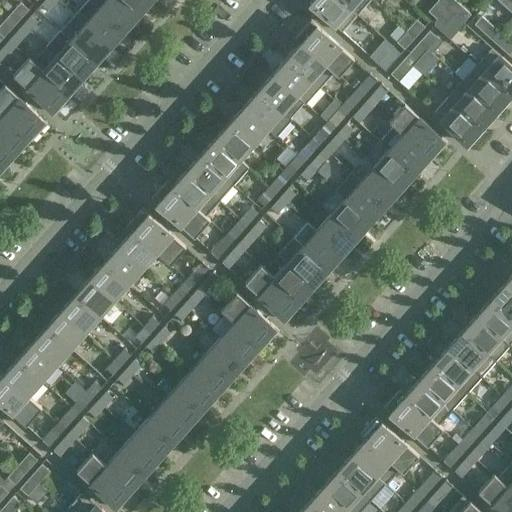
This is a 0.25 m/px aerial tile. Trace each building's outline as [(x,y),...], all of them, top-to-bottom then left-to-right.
[(48,9),(55,0),(42,0),(41,2),(48,9)] [(123,26),(93,0),(85,0),(75,13),(108,43),(123,26)] [(137,10),(125,0),(93,0),(123,26),(137,10)] [(125,0),(137,10),(146,0),(125,0)] [(356,13),(340,0),(309,0),(309,1),(341,30),(342,29),(356,13)] [(340,0),(356,13),(367,0),(340,0)] [(436,0),(427,10),(435,17),(446,6),(439,0),(436,0)] [(470,13),(455,0),(450,0),(446,6),(454,13),(453,13),(463,21),(470,13)] [(511,0),(498,0),(511,12),(511,0)] [(18,19),(28,8),(20,1),(10,12),(18,19)] [(446,6),(435,17),(443,24),(453,13),(454,13),(446,6)] [(0,23),(8,31),(18,19),(10,12),(0,22),(0,23)] [(108,43),(75,13),(60,29),(94,59),(108,43)] [(29,30),(37,20),(30,14),(22,23),(29,30)] [(498,31),(481,15),(473,23),(491,39),(498,31)] [(414,37),(424,25),(416,18),(406,29),(414,37)] [(353,57),(310,19),(294,37),(300,41),(301,40),(325,62),(324,63),(333,71),(337,75),(353,57)] [(19,41),(29,30),(22,23),(12,34),(19,41)] [(60,29),(46,45),(79,75),(94,59),(60,29)] [(404,48),(414,37),(406,29),(396,41),(404,48)] [(437,36),(429,29),(418,40),(426,48),(437,36)] [(511,49),(511,43),(498,31),(491,39),(508,54),(511,49)] [(0,61),(19,41),(12,34),(0,47),(0,61)] [(301,40),(300,41),(286,57),(319,86),(333,71),(324,63),(325,62),(301,40)] [(416,59),(426,48),(418,40),(408,52),(416,59)] [(13,70),(28,54),(17,44),(2,60),(13,70)] [(79,75),(46,45),(32,60),(28,56),(27,57),(70,96),(71,95),(66,90),(79,75)] [(511,87),(511,65),(491,46),(476,63),(508,92),(511,87)] [(377,61),(386,68),(396,57),(388,50),(377,61)] [(70,96),(27,57),(12,74),(55,112),(70,96)] [(319,86),(286,57),(272,73),(303,101),(305,102),(319,86)] [(390,72),(398,80),(408,68),(400,61),(390,72)] [(508,92),(476,63),(461,79),(494,108),(508,92)] [(376,78),(369,72),(350,93),(357,100),(376,78)] [(303,101),(272,73),(257,89),(291,119),(291,118),(290,116),(303,101)] [(494,108),(461,79),(447,95),(479,124),(494,108)] [(368,110),(388,88),(381,82),(361,103),(368,110)] [(47,121),(4,83),(0,87),(0,109),(32,138),(47,121)] [(291,119),(257,89),(243,105),(276,135),(291,119)] [(347,111),(357,100),(350,93),(340,104),(347,111)] [(479,124),(447,95),(432,112),(464,141),(479,124)] [(358,121),(368,110),(361,103),(351,115),(358,121)] [(447,141),(404,103),(388,120),(393,125),(401,132),(402,131),(426,153),(426,154),(431,158),(447,141)] [(276,135),(243,105),(228,121),(252,143),(266,127),(275,135),(276,135)] [(0,111),(2,113),(0,114),(0,138),(12,149),(26,134),(31,139),(32,138),(0,109),(0,111)] [(332,127),(338,120),(331,114),(325,121),(332,127)] [(252,143),(228,121),(214,137),(238,159),(252,143)] [(324,136),(332,127),(325,121),(317,130),(324,136)] [(350,130),(343,124),(337,131),(344,137),(350,130)] [(402,131),(401,132),(393,125),(379,140),(388,147),(412,169),(426,154),(426,153),(402,131)] [(335,146),(344,137),(337,131),(328,140),(335,146)] [(238,159),(214,137),(199,153),(233,183),(247,167),(238,159)] [(0,138),(0,163),(12,149),(0,138)] [(304,159),(314,148),(307,141),(297,153),(304,159)] [(388,147),(373,164),(398,185),(412,169),(388,147)] [(325,158),(318,152),(308,163),(315,169),(325,158)] [(233,183),(199,153),(185,169),(218,199),(233,183)] [(295,168),(304,159),(297,153),(288,162),(295,168)] [(307,179),(315,169),(308,163),(300,172),(307,179)] [(351,170),(350,171),(383,201),(398,185),(373,164),(360,179),(351,170)] [(185,169),(171,184),(170,185),(204,215),(205,214),(218,199),(185,169)] [(383,201),(350,171),(335,187),(369,217),(383,201)] [(274,192),(283,182),(276,176),(268,185),(274,192)] [(170,185),(171,184),(166,180),(150,198),(193,236),(209,218),(205,214),(204,215),(170,185)] [(266,201),(274,192),(268,185),(259,195),(266,201)] [(295,192),(288,186),(279,196),(286,202),(295,192)] [(369,217),(335,187),(334,188),(344,197),(330,212),(354,234),(369,217)] [(278,211),(286,202),(279,196),(271,205),(278,211)] [(185,245),(142,207),(127,223),(170,262),(185,245)] [(246,224),(254,214),(247,208),(239,218),(246,224)] [(330,212),(315,228),(340,250),(354,234),(330,212)] [(246,224),(239,218),(229,229),(236,235),(246,224)] [(266,224),(259,218),(250,228),(257,234),(266,224)] [(131,229),(118,244),(142,266),(156,251),(169,263),(170,262),(127,223),(126,224),(131,229)] [(247,245),(257,234),(250,228),(240,239),(247,245)] [(315,228),(301,244),(325,266),(340,250),(315,228)] [(216,257),(236,235),(229,229),(209,250),(216,257)] [(278,253),(287,260),(311,282),(325,266),(301,244),(293,237),(278,253)] [(228,267),(247,245),(240,239),(221,261),(228,267)] [(142,266),(118,244),(103,260),(128,282),(142,266)] [(128,282),(103,260),(89,277),(113,298),(128,282)] [(193,282),(208,266),(201,260),(186,277),(193,282)] [(287,260),(273,275),(272,276),(297,298),(297,297),(311,282),(287,260)] [(272,276),(273,275),(260,263),(244,281),(287,319),(303,302),(297,297),(297,298),(272,276)] [(204,292),(219,275),(212,269),(197,286),(204,292)] [(113,298),(89,277),(74,293),(99,314),(113,298)] [(178,299),(193,282),(186,277),(172,293),(178,299)] [(511,288),(504,281),(490,298),(511,317),(511,288)] [(189,308),(204,292),(197,286),(183,302),(189,308)] [(279,329),(236,290),(221,307),(263,346),(279,329)] [(99,314),(74,293),(60,309),(84,331),(99,314)] [(170,308),(178,299),(172,293),(163,302),(170,308)] [(511,339),(511,317),(490,298),(476,314),(509,343),(511,339)] [(181,318),(189,308),(183,302),(174,312),(181,318)] [(263,346),(221,307),(220,308),(233,320),(220,335),(244,357),(257,342),(263,347),(263,346)] [(84,331),(60,309),(46,325),(70,347),(84,331)] [(509,343),(476,314),(461,330),(494,360),(509,343)] [(150,331),(158,321),(152,315),(143,325),(150,331)] [(70,347),(46,325),(31,341),(55,363),(70,347)] [(141,340),(150,331),(143,325),(134,334),(141,340)] [(161,340),(169,331),(163,325),(154,335),(161,340)] [(494,360),(461,330),(447,346),(480,376),(494,360)] [(152,350),(161,340),(154,335),(145,344),(152,350)] [(244,357),(220,335),(205,351),(229,373),(244,357)] [(55,363),(31,341),(17,357),(41,379),(55,363)] [(480,376),(447,346),(432,362),(466,392),(480,376)] [(121,363),(129,353),(123,347),(114,357),(121,363)] [(229,373),(205,351),(191,368),(215,389),(229,373)] [(41,379),(17,357),(3,372),(0,369),(0,371),(40,407),(41,406),(27,394),(41,379)] [(112,373),(121,363),(114,357),(105,367),(112,373)] [(132,373),(140,363),(134,357),(125,367),(132,373)] [(466,392),(432,362),(418,378),(451,408),(466,392)] [(123,383),(132,373),(125,367),(116,377),(123,383)] [(215,389),(191,368),(176,384),(200,405),(215,389)] [(40,407),(0,371),(0,401),(25,424),(40,407)] [(451,408),(418,378),(404,393),(403,394),(437,424),(438,423),(451,408)] [(92,395),(101,386),(94,380),(85,389),(92,395)] [(200,405),(176,384),(162,400),(186,422),(200,405)] [(507,400),(511,394),(511,386),(509,384),(501,394),(507,400)] [(399,388),(383,406),(426,444),(442,427),(438,423),(437,424),(403,394),(404,393),(399,388)] [(83,405),(92,395),(85,389),(77,399),(83,405)] [(103,405),(112,395),(105,390),(96,399),(103,405)] [(497,412),(507,400),(501,394),(490,406),(497,412)] [(94,415),(103,405),(96,399),(88,409),(94,415)] [(186,422),(162,400),(147,416),(171,438),(186,422)] [(508,422),(511,417),(511,404),(502,416),(508,422)] [(63,428),(77,411),(71,405),(56,422),(63,428)] [(74,438),(89,421),(82,415),(67,432),(74,438)] [(418,454),(375,415),(359,433),(364,438),(365,437),(389,458),(399,467),(398,468),(402,471),(418,454)] [(479,432),(489,421),(483,415),(472,427),(479,432)] [(171,438),(147,416),(133,432),(157,454),(171,438)] [(48,444),(63,428),(56,422),(41,438),(48,444)] [(490,442),(500,431),(493,425),(483,436),(490,442)] [(468,444),(479,432),(472,427),(462,438),(468,444)] [(59,454),(74,438),(67,432),(52,448),(59,454)] [(157,454),(133,432),(118,448),(142,470),(157,454)] [(479,453),(490,442),(483,436),(473,447),(479,453)] [(365,437),(364,438),(351,453),(384,483),(398,468),(399,467),(389,458),(365,437)] [(449,465),(468,444),(462,438),(442,459),(449,465)] [(459,475),(479,453),(473,447),(453,469),(459,475)] [(142,470),(118,448),(105,464),(91,452),(90,453),(134,491),(134,490),(129,485),(142,470)] [(25,470),(37,458),(28,451),(17,463),(25,470)] [(75,469),(119,508),(134,491),(90,453),(75,469)] [(384,483),(351,453),(336,469),(370,499),(384,483)] [(49,469),(41,462),(30,475),(38,482),(49,469)] [(511,462),(498,477),(497,478),(511,491),(511,462)] [(14,483),(25,470),(17,463),(6,476),(14,483)] [(487,466),(471,479),(477,486),(492,472),(487,466)] [(421,496),(441,474),(434,468),(415,490),(421,496)] [(357,511),(370,499),(336,469),(322,485),(346,507),(351,511),(357,511)] [(511,511),(511,491),(497,478),(498,477),(493,473),(478,491),(501,511),(511,511)] [(27,494),(38,482),(30,475),(19,487),(27,494)] [(433,506),(447,489),(452,484),(445,478),(426,500),(433,506)] [(322,485),(307,501),(319,511),(341,511),(346,507),(322,485)] [(105,511),(82,490),(66,507),(71,511),(105,511)] [(411,507),(421,496),(415,490),(404,501),(411,507)] [(10,511),(20,502),(12,494),(1,507),(7,511),(10,511)] [(483,511),(469,499),(457,511),(483,511)] [(416,511),(427,511),(433,506),(426,500),(416,511)] [(319,511),(307,501),(297,511),(319,511)] [(406,511),(411,507),(404,501),(394,511),(406,511)]
